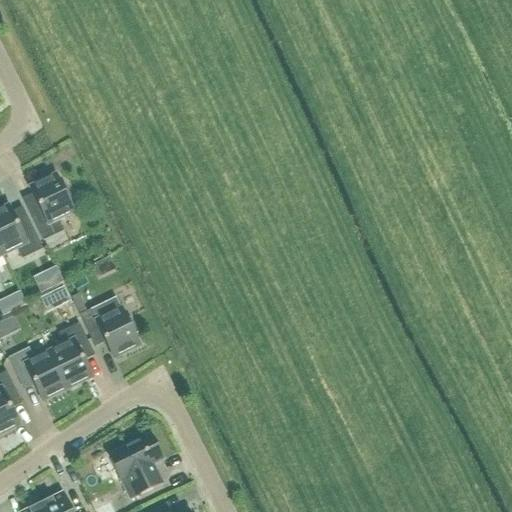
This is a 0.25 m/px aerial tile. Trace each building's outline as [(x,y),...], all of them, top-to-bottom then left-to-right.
[(55,177),(30,189),(40,210),(29,215),(42,242),(62,233),(57,222),(73,214),(68,203),(72,201),(65,186),(61,188),(55,177)] [(0,211),(0,254),(1,257),(17,250),(22,261),(42,251),(29,224),(18,229),(8,208),(0,211)] [(0,302),(0,313),(2,318),(26,307),(19,293),(0,302)] [(114,360),(139,348),(133,336),(137,334),(130,319),(123,323),(117,312),(105,318),(100,307),(79,317),(92,344),(103,338),(114,360)] [(49,354),(67,391),(92,379),(81,358),(92,352),(79,325),(58,335),(64,346),(49,354)] [(67,391),(49,354),(34,361),(28,350),(8,360),(21,387),(32,382),(43,403),(67,391)] [(0,436),(19,427),(8,406),(19,401),(6,374),(0,376),(0,436)] [(153,466),(163,461),(150,436),(108,457),(130,500),(162,484),(153,466)] [(40,506),(42,511),(70,511),(62,495),(40,506)] [(85,506),(89,511),(112,511),(103,496),(85,506)]
